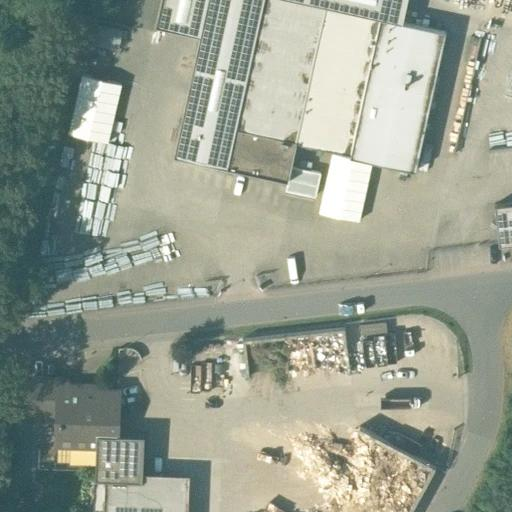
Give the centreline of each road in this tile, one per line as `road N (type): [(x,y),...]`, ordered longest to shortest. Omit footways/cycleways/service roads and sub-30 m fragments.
road 1 (residential): [(0,338),(469,284)]
road 2 (residential): [(469,284),(491,383),(469,470),(447,511)]
